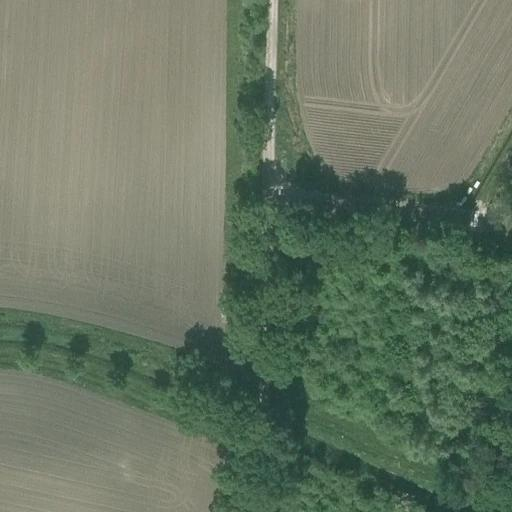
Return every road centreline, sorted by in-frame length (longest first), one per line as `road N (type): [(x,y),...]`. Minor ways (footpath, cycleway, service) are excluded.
road 1 (unknown): [(0,350),(49,353),(260,420),(452,511)]
road 2 (track): [(239,511),(260,420),(264,202)]
road 3 (unclassified): [(264,202),(268,0)]
